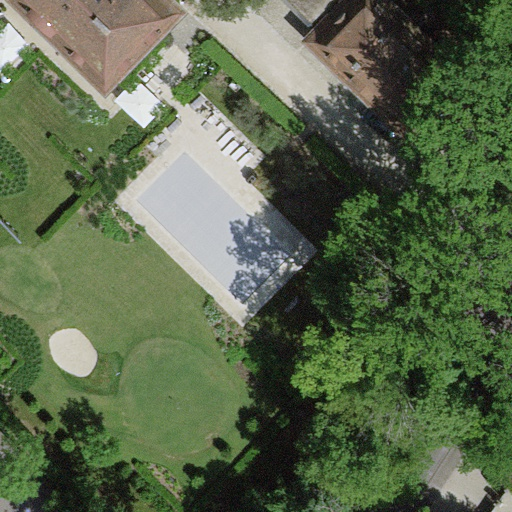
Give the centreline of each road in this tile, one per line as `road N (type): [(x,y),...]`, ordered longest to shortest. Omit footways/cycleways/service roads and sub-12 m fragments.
road 1 (residential): [(388,511),(430,447),(486,328),(511,141)]
road 2 (unknown): [(250,0),(499,235),(511,229)]
